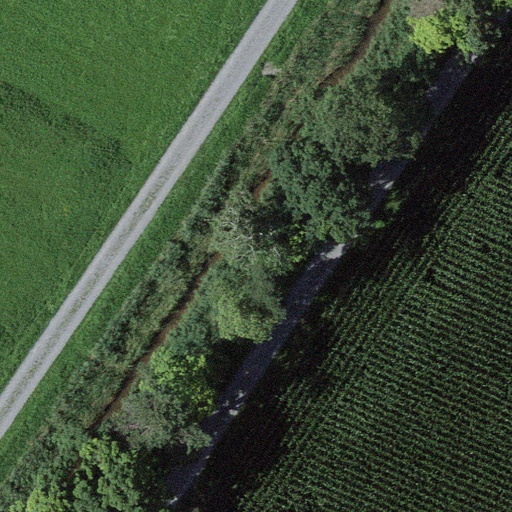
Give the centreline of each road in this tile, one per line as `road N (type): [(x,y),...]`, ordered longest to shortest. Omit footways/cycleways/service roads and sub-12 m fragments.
road 1 (track): [(507,0),(161,511)]
road 2 (track): [(288,0),(0,419)]
